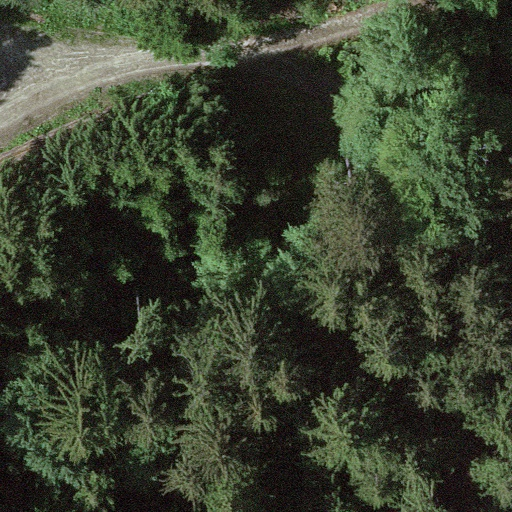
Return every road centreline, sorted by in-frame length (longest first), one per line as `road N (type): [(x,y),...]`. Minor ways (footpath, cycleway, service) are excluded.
road 1 (track): [(417,0),(251,46),(155,52),(103,65),(0,113)]
road 2 (track): [(511,205),(362,103),(251,46)]
